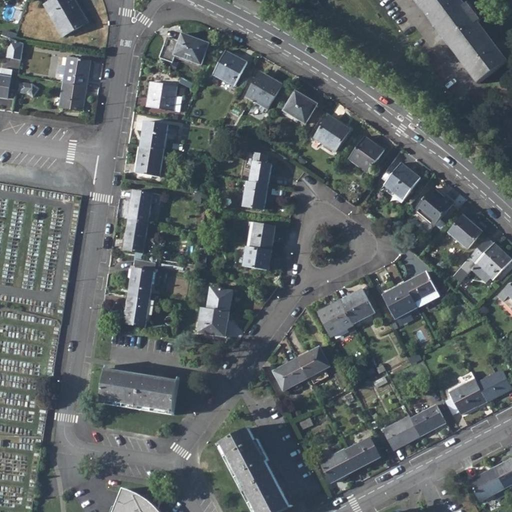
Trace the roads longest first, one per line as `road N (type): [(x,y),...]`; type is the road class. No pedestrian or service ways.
road 1 (residential): [(171,465),(76,447),(65,437),(108,157)]
road 2 (tertiary): [(511,209),(355,85),(203,0)]
road 3 (residential): [(171,465),(299,284)]
road 4 (residential): [(299,284),(362,250),(360,235),(320,209),(309,223),(301,267)]
road 5 (residential): [(348,511),(511,425)]
